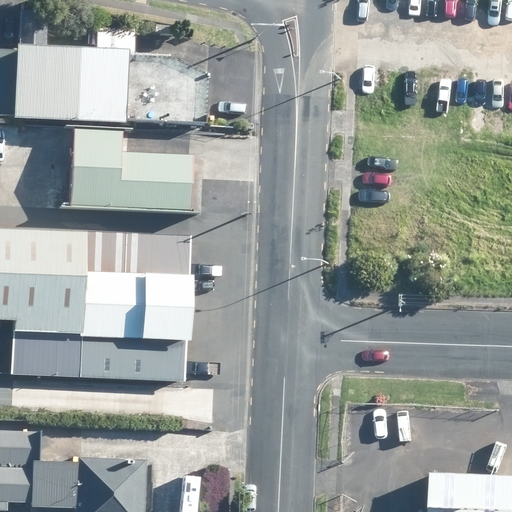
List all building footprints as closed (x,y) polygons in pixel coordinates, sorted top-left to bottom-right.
[(168,60),(0,52),(0,117),(9,118),(8,122),(71,125),(120,127),(120,123),(202,127),(202,124),(204,79),(168,60)] [(503,77),(370,72),(370,91),(383,98),(382,135),(499,140),(503,77)] [(0,126),(0,144),(13,145),(13,127),(0,126)] [(117,155),(117,131),(71,130),(68,211),(187,215),(189,172),(189,157),(117,155)] [(461,267),(463,201),(414,200),(414,221),(400,221),(399,265),(461,267)] [(506,247),(507,209),(483,208),(482,246),(506,247)] [(182,384),(188,240),(0,231),(0,322),(12,323),(10,377),(182,384)] [(0,433),(0,510),(5,511),(5,503),(30,504),(30,509),(74,510),(73,511),(142,511),(142,510),(142,484),(142,462),(76,462),(76,464),(36,464),(36,434),(0,433)] [(511,511),(511,472),(430,470),(428,511),(511,511)]
